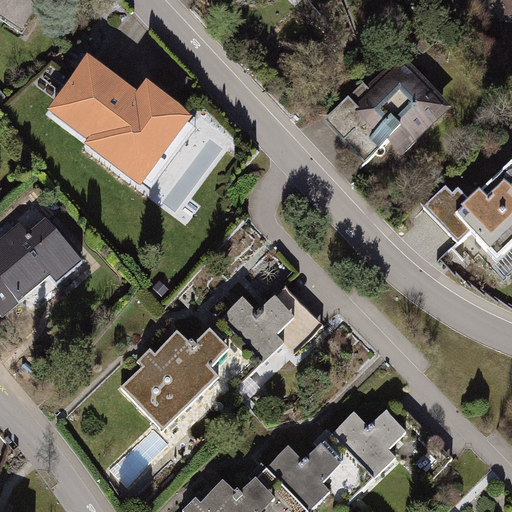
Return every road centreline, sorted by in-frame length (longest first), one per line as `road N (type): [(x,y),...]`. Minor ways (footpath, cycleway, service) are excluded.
road 1 (residential): [(298,160),(271,186),(263,203),(267,222),(511,473)]
road 2 (residential): [(298,160),(404,274),(511,338)]
road 3 (residential): [(146,0),(298,160)]
road 4 (residential): [(0,400),(87,511)]
